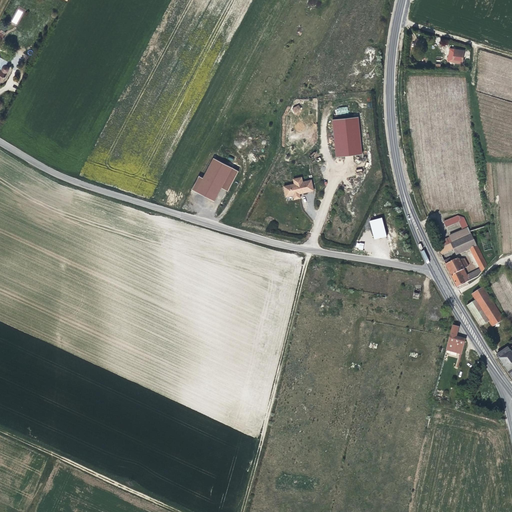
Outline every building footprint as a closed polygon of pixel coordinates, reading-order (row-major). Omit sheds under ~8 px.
[(11,22),(18,25),(25,9),(18,6),(11,22)] [(463,60),(464,51),(455,50),(454,54),(454,58),(451,57),(450,61),(452,62),(462,64),(462,63),(463,64),(464,60),(463,60)] [(3,71),(0,69),(0,80),(2,82),(4,79),(6,77),(5,76),(7,73),(6,73),(7,73),(8,72),(9,71),(9,70),(9,69),(8,67),(7,66),(6,66),(4,66),(3,68),(2,68),(2,70),(3,71)] [(361,153),(357,115),(332,118),(331,118),(335,155),(361,153)] [(213,199),(220,186),(223,179),(230,183),(237,169),(212,156),(202,176),(198,174),(191,188),(213,199)] [(302,191),(312,189),(310,178),(301,180),(300,175),(292,177),(293,182),(282,184),(285,195),(292,193),(293,198),(299,196),(298,191),(302,190),(302,191)] [(226,190),(230,183),(223,179),(220,186),(226,190)] [(382,218),(369,221),(374,240),(386,236),(382,218)] [(452,243),(470,236),(469,233),(467,229),(449,236),(452,243)] [(487,266),(477,246),(471,235),(470,236),(452,243),(451,244),(456,255),(470,249),(480,269),(467,276),(469,281),(478,277),(487,266)] [(355,249),(363,250),(364,243),(357,242),(355,249)] [(424,250),(421,251),(426,263),(429,262),(424,250)] [(464,269),(459,259),(457,259),(455,260),(451,262),(449,258),(445,261),(444,261),(446,265),(448,269),(451,276),(459,272),(461,271),(463,270),(464,269)] [(465,283),(463,278),(461,275),(460,273),(459,272),(451,276),(457,288),(465,283)] [(418,296),(420,282),(402,279),(400,293),(418,296)] [(504,320),(483,287),(472,295),(475,300),(489,321),(493,327),(504,320)] [(489,321),(475,300),(467,306),(480,326),(480,327),(489,321)] [(460,351),(462,342),(463,336),(455,334),(455,330),(456,324),(455,323),(451,322),(448,333),(447,333),(444,347),(460,351)] [(511,377),(511,352),(511,351),(509,348),(508,347),(497,355),(502,362),(511,375),(511,377)]
